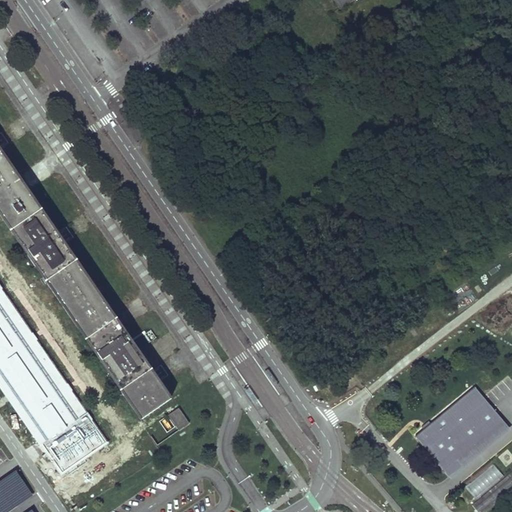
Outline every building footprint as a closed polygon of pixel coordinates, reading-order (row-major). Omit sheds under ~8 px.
[(331,0),(339,11),(354,0),(331,0)] [(123,393),(140,418),(171,397),(0,149),(0,214),(33,262),(123,393)] [(347,263),(341,268),(348,286),(354,281),(347,263)] [(337,269),(336,271),(331,274),(337,293),(344,288),(337,269)] [(327,277),(316,287),(320,300),(332,292),(327,277)] [(0,381),(10,395),(62,472),(107,442),(69,387),(34,336),(0,286),(0,381)] [(416,431),(450,471),(509,422),(476,382),(416,431)] [(188,424),(178,409),(167,416),(178,431),(188,424)] [(167,434),(174,429),(166,417),(159,422),(167,434)] [(511,483),(511,465),(471,499),(480,510),(511,483)]
